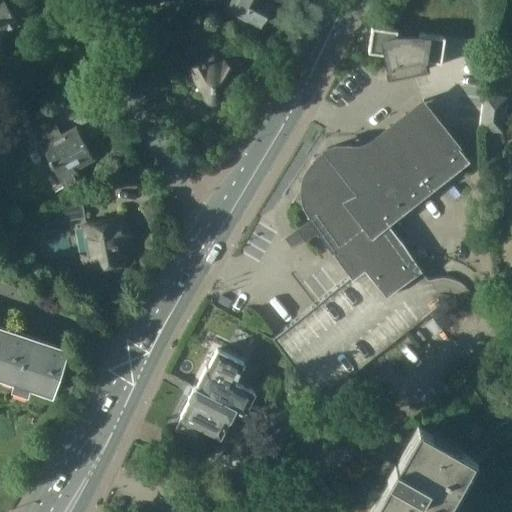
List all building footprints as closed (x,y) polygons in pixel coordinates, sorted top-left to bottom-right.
[(0,44),(3,32),(18,24),(4,0),(2,0),(0,1),(0,44)] [(206,17),(206,16),(214,4),(205,0),(198,0),(197,3),(206,17)] [(232,0),(229,7),(232,9),(230,12),(256,27),(258,23),(261,25),(274,0),(232,0)] [(207,18),(189,28),(194,39),(213,29),(207,18)] [(444,37),(419,33),(372,26),(368,51),(385,54),(389,76),(386,77),(387,78),(429,69),(429,68),(426,69),(424,60),(441,62),(444,37)] [(205,61),(188,70),(202,97),(204,101),(207,102),(209,103),(212,103),(214,103),(216,102),(218,102),(218,101),(220,98),(237,70),(215,57),(205,62),(205,61)] [(501,131),(504,105),(505,98),(484,95),(479,129),(501,131)] [(296,200),(351,277),(273,338),(318,401),(444,302),(400,239),(388,224),(469,160),(459,147),(457,148),(424,105),(375,143),(367,148),(358,150),(339,150),(329,153),(320,158),(312,164),(307,173),(304,183),(304,186),(292,203),(293,203),(296,200)] [(56,124),(36,135),(38,138),(65,188),(80,179),(74,168),(92,158),(81,137),(85,135),(81,129),(78,131),(77,129),(72,123),(59,130),(58,128),(56,124)] [(61,229),(60,221),(85,216),(81,197),(42,214),(45,232),(61,229)] [(160,214),(153,202),(140,209),(148,221),(160,214)] [(139,243),(123,214),(111,222),(86,226),(92,255),(81,257),(84,272),(124,264),(122,253),(139,243)] [(425,325),(434,336),(442,329),(433,318),(425,325)] [(66,354),(0,331),(0,376),(52,394),(66,354)] [(249,421),(253,415),(245,411),(255,392),(234,381),(244,363),(219,350),(209,368),(207,367),(198,385),(193,387),(191,390),(249,421)] [(249,421),(191,390),(189,395),(189,398),(191,399),(181,416),(182,417),(176,428),(195,438),(201,427),(220,437),(220,436),(237,445),(249,421)] [(478,442),(485,428),(474,422),(467,436),(478,442)] [(439,511),(461,475),(472,456),(421,427),(400,465),(386,457),(384,461),(380,468),(378,472),(391,479),(372,511),(439,511)] [(243,472),(255,486),(265,477),(254,464),(243,472)] [(511,511),(511,503),(461,475),(439,511),(511,511)]
